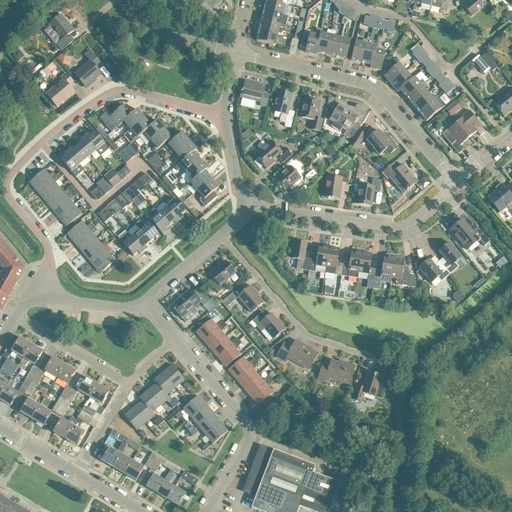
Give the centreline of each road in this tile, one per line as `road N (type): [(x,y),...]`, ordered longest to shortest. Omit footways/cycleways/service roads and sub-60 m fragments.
road 1 (residential): [(43,296),(45,236),(9,187),(49,133),(116,91),(223,114)]
road 2 (residential): [(457,186),(375,90),(235,52)]
road 3 (residential): [(457,186),(400,226),(245,207)]
road 4 (residential): [(387,363),(307,340),(221,235)]
road 5 (residential): [(205,511),(249,433),(175,339)]
road 6 (residential): [(128,384),(16,316)]
road 7 (unclassified): [(235,52),(144,27),(121,0)]
